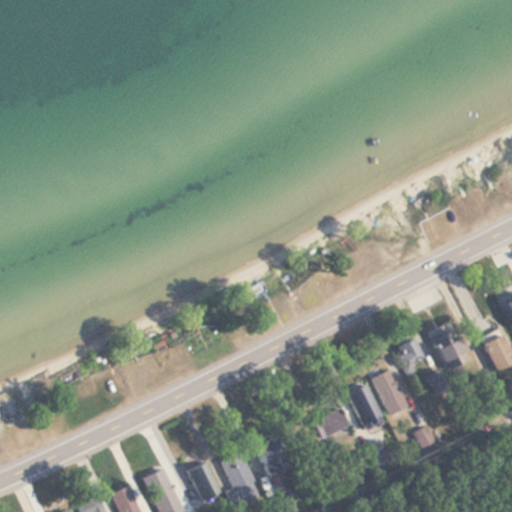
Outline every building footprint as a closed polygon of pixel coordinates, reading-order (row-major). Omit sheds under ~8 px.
[(453,340),(449,332),(432,339),(445,370),(469,361),(460,337),(453,340)] [(368,379),(386,415),(403,407),(386,370),(368,379)] [(359,426),(377,418),(363,385),(344,393),(359,426)] [(345,429),(336,410),(311,421),(319,440),(345,429)] [(287,469),(276,438),(254,446),(265,477),(287,469)] [(239,453),(218,461),(235,505),(257,497),(239,453)] [(199,502),(217,493),(203,463),(184,471),(199,502)] [(138,511),(125,486),(108,495),(116,511),(138,511)]
